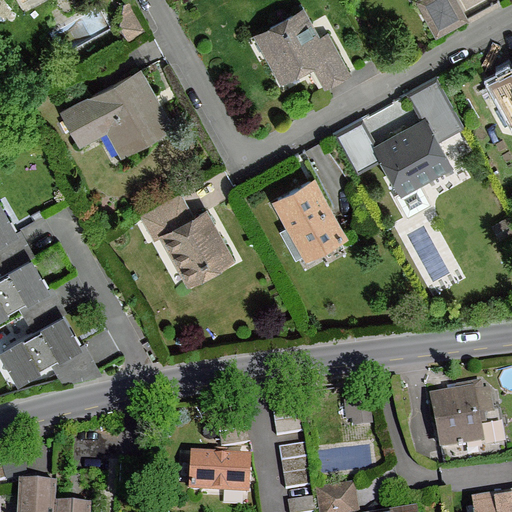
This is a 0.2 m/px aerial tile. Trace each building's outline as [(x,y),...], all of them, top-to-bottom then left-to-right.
[(419,0),(419,1),(442,39),(474,20),(462,0),(419,0)] [(322,35),(306,6),(257,33),(286,85),(313,69),(325,90),(354,74),(329,31),(322,35)] [(177,129),(144,68),(64,111),(83,146),(110,132),(124,157),(177,129)] [(511,71),(494,82),(511,114),(511,71)] [(424,117),(376,144),(405,196),(457,167),(435,128),(459,114),(438,77),(411,93),(424,117)] [(351,237),(317,177),(279,199),(312,259),(351,237)] [(155,240),(164,235),(192,287),(238,262),(209,208),(194,216),(182,193),(141,214),(155,240)] [(11,199),(0,204),(0,269),(4,277),(0,279),(0,326),(24,312),(38,335),(10,349),(28,380),(55,368),(67,386),(107,376),(11,199)] [(482,441),(473,390),(428,398),(438,449),(482,441)] [(353,425),(372,423),(369,398),(350,400),(353,425)] [(273,409),(276,422),(302,418),(300,404),(273,409)] [(218,421),(221,435),(249,430),(247,417),(218,421)] [(276,422),(278,436),(305,431),(302,418),(276,422)] [(221,435),(223,448),(251,444),(249,430),(221,435)] [(280,448),(282,462),(309,457),(307,444),(280,448)] [(282,462),(284,475),(311,471),(309,457),(282,462)] [(253,461),(194,458),(192,490),(251,494),(253,461)] [(121,490),(135,491),(136,462),(122,461),(121,490)] [(136,462),(135,491),(149,492),(150,463),(136,462)] [(284,475),(286,489),(313,484),(311,471),(284,475)] [(99,511),(99,509),(64,507),(65,487),(23,485),(21,511),(99,511)] [(359,511),(354,488),(317,495),(319,511),(359,511)] [(289,502),(290,511),(315,511),(318,511),(316,498),(289,502)] [(511,511),(511,503),(472,509),(472,511),(511,511)]
